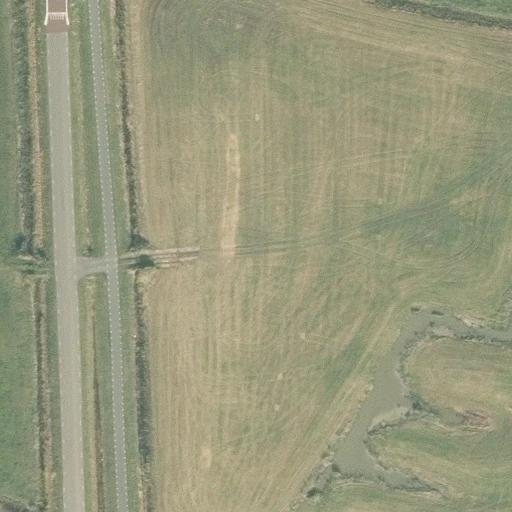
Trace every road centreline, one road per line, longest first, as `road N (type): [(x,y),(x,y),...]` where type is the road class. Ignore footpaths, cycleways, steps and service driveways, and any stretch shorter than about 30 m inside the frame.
road 1 (tertiary): [(74,511),(56,0)]
road 2 (track): [(196,255),(65,268)]
